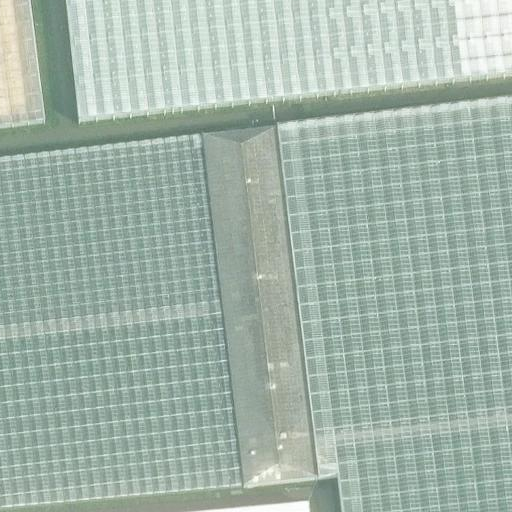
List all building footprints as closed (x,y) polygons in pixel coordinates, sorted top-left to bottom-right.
[(0,0),(0,130),(44,125),(28,0),(0,0)] [(511,0),(63,0),(77,123),(504,76),(511,74),(511,0)] [(313,125),(268,130),(309,482),(337,479),(340,511),(511,511),(511,101),(316,125),(313,125)] [(268,130),(203,138),(244,488),(309,482),(268,130)] [(0,510),(244,488),(203,138),(0,161),(0,510)]
